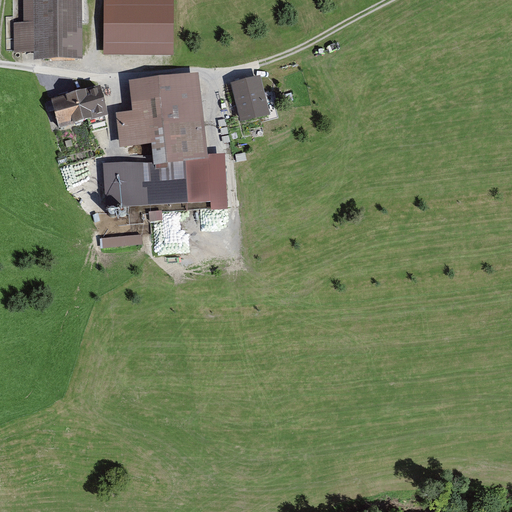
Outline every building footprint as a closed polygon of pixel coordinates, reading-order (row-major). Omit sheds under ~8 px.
[(26,0),(27,60),(80,59),(79,0),(26,0)] [(105,0),(106,54),(173,54),(173,0),(105,0)] [(212,211),(227,211),(225,157),(207,158),(198,75),(130,84),(133,113),(117,115),(123,164),(105,166),(109,209),(211,202),(212,211)] [(241,123),(271,115),(262,77),(232,84),(241,123)] [(84,126),(110,120),(102,87),(53,100),(61,128),(83,123),(84,126)] [(143,235),(99,241),(100,252),(144,246),(143,235)]
